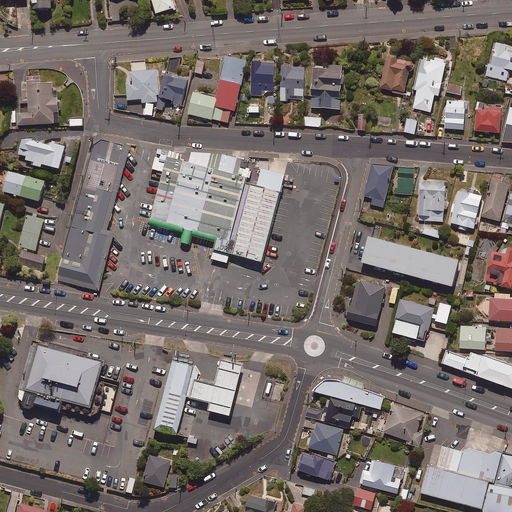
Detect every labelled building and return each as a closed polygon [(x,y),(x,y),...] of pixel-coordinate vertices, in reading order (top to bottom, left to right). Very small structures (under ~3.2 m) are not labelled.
[(34,0),(35,14),(54,13),(54,6),(56,6),(55,0),(34,0)] [(177,12),(173,0),(153,0),(159,17),(177,12)] [(511,45),(494,41),(486,76),(506,81),(509,69),(511,69),(511,45)] [(412,60),(387,53),(377,87),(402,94),(412,60)] [(215,96),(211,119),(228,122),(230,109),(235,110),(244,58),(222,54),(215,96)] [(445,62),(421,57),(414,88),(416,89),(412,107),(429,111),(433,94),(438,95),(445,62)] [(203,60),(196,59),(193,71),(201,73),(203,60)] [(275,62),(252,60),(249,95),(263,96),(263,92),(273,92),(275,62)] [(141,102),(156,101),(155,94),(157,94),(155,68),(145,69),(144,61),(131,62),(131,70),(128,70),(129,80),(125,81),(127,99),(140,98),(141,102)] [(305,65),(281,64),(279,100),(287,101),(287,99),(303,99),(305,65)] [(340,65),(311,64),(309,107),(338,109),(340,65)] [(162,73),(155,108),(165,110),(167,99),(182,102),(187,78),(162,73)] [(52,79),(27,81),(29,110),(17,111),(18,123),(60,121),(58,89),(53,89),(52,79)] [(461,85),(447,83),(446,92),(460,94),(461,85)] [(211,119),(215,96),(191,92),(187,115),(211,119)] [(467,101),(446,98),(443,127),(462,129),(464,108),(466,108),(467,101)] [(153,104),(145,103),(143,115),(151,116),(153,104)] [(502,107),(488,105),(488,109),(476,108),(473,129),(498,133),(502,107)] [(511,106),(510,106),(501,139),(511,142),(511,106)] [(321,117),(305,117),(305,126),(321,126),(321,117)] [(417,120),(407,117),(403,131),(414,134),(417,120)] [(135,136),(97,126),(60,267),(103,278),(118,224),(113,222),(135,136)] [(26,156),(26,160),(34,162),(33,165),(41,167),(42,164),(60,168),(65,144),(51,141),(50,145),(22,138),(18,154),(26,156)] [(286,172),(172,141),(154,206),(218,223),(215,235),(266,248),(286,172)] [(392,167),(373,163),(365,195),(369,197),(368,203),(382,207),(392,167)] [(414,168),(398,166),(396,193),(412,194),(414,168)] [(45,180),(9,169),(3,189),(39,200),(45,180)] [(460,170),(459,181),(467,182),(468,171),(460,170)] [(508,181),(490,177),(481,216),(499,220),(508,181)] [(443,222),(444,208),(446,208),(447,200),(445,200),(446,182),(420,180),(417,219),(443,222)] [(450,212),(452,212),(449,222),(459,224),(458,228),(465,230),(466,226),(473,228),(481,195),(458,189),(454,203),(452,202),(450,212)] [(511,190),(509,190),(501,220),(501,228),(511,227),(511,190)] [(44,219),(27,214),(19,244),(35,249),(44,219)] [(440,230),(424,225),(422,233),(438,237),(440,230)] [(452,286),(459,261),(369,237),(361,262),(452,286)] [(469,239),(464,253),(469,255),(474,241),(469,239)] [(507,250),(498,248),(492,272),(505,275),(502,287),(511,289),(511,246),(509,245),(507,250)] [(46,254),(21,248),(18,260),(43,266),(46,254)] [(384,285),(356,279),(350,305),(348,305),(345,317),(375,324),(384,285)] [(398,288),(392,287),(388,302),(394,303),(398,288)] [(503,292),(503,298),(489,297),(488,319),(511,320),(511,298),(507,298),(508,293),(503,292)] [(434,308),(400,298),(391,331),(424,341),(434,308)] [(450,305),(439,302),(434,320),(446,323),(450,305)] [(485,326),(460,325),(459,347),(484,349),(485,326)] [(511,327),(495,326),(494,349),(511,350),(511,327)] [(36,347),(31,345),(18,390),(18,397),(19,399),(21,401),(21,403),(23,408),(29,409),(34,407),(34,406),(60,413),(63,401),(90,408),(104,360),(87,357),(89,353),(49,342),(48,346),(37,343),(36,347)] [(467,357),(445,349),(440,362),(511,387),(511,363),(481,353),(480,354),(470,351),(467,357)] [(216,381),(198,376),(196,376),(195,378),(193,378),(189,395),(211,400),(209,408),(231,413),(243,362),(222,357),(216,381)] [(196,376),(198,376),(199,372),(194,363),(173,359),(156,426),(177,432),(187,396),(189,395),(193,378),(195,378),(196,376)] [(317,384),(314,391),(381,409),(384,396),(337,380),(327,379),(317,384)] [(362,406),(331,397),(324,421),(349,428),(352,417),(359,419),(362,406)] [(423,415),(394,404),(383,432),(407,441),(405,444),(419,448),(424,433),(418,431),(423,415)] [(309,406),(307,415),(321,419),(323,410),(309,406)] [(345,429),(317,420),(309,445),(337,454),(345,429)] [(427,453),(419,483),(511,508),(511,476),(494,472),(501,446),(467,437),(466,441),(442,434),(436,456),(427,453)] [(501,446),(494,472),(511,476),(511,444),(502,442),(501,446)] [(337,460),(307,449),(300,468),(330,479),(337,460)] [(171,460),(150,454),(143,480),(164,486),(171,460)] [(409,470),(373,459),(369,472),(363,470),(359,484),(397,495),(400,482),(405,484),(409,470)] [(179,474),(172,472),(168,485),(175,487),(179,474)] [(317,489),(305,485),(303,493),(314,496),(317,489)] [(376,492),(358,487),(354,504),(372,508),(376,492)] [(10,492),(0,489),(0,501),(6,504),(10,492)] [(273,511),(277,500),(251,493),(245,511),(273,511)] [(308,511),(310,505),(295,501),(292,510),(285,508),(284,511),(308,511)] [(45,511),(46,510),(20,502),(16,511),(45,511)]
